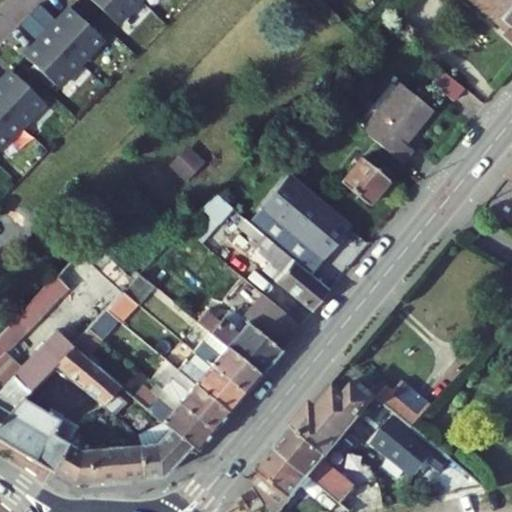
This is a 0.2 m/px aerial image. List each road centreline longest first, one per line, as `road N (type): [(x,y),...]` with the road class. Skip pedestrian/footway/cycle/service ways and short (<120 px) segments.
road 1 (secondary): [(511,120),(241,449)]
road 2 (secondary): [(241,449),(185,493),(138,511)]
